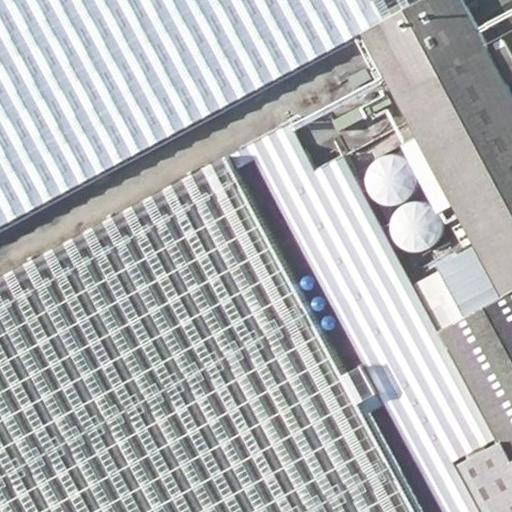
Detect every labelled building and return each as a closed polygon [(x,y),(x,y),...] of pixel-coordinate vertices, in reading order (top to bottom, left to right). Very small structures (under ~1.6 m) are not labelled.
[(0,0),(0,226),(421,0),(0,0)] [(511,93),(462,0),(425,0),(368,31),(509,295),(511,293),(511,93)] [(0,511),(488,511),(458,457),(503,433),(347,152),(304,176),(283,140),(0,294),(0,511)] [(408,156),(379,156),(379,198),(409,198),(408,156)] [(511,511),(511,293),(509,295),(448,330),(507,436),(464,460),(493,511),(511,511)]
